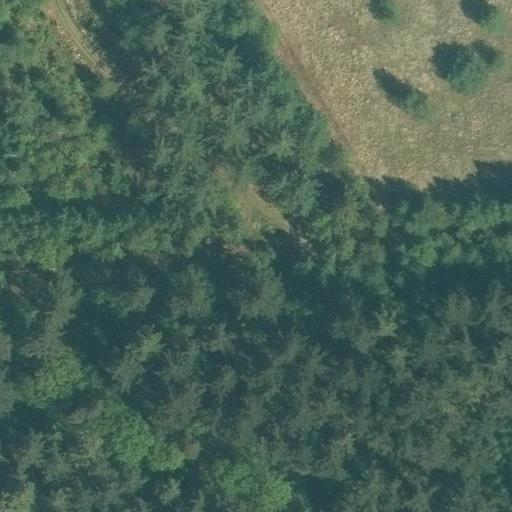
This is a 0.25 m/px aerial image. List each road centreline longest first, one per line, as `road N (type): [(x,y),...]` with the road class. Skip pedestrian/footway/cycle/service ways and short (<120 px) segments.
road 1 (track): [(299,244),(118,90),(45,0)]
road 2 (track): [(299,244),(0,267)]
road 3 (track): [(511,228),(299,244)]
